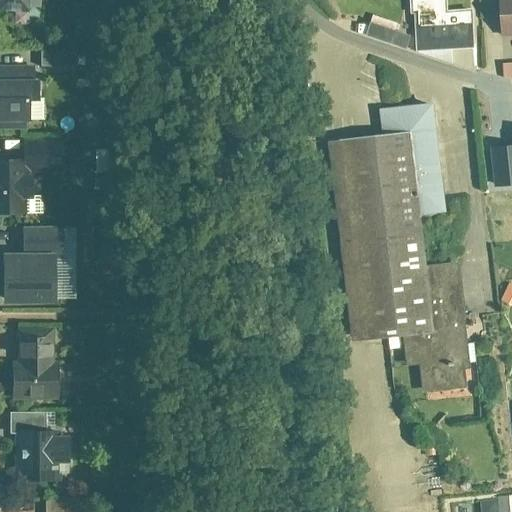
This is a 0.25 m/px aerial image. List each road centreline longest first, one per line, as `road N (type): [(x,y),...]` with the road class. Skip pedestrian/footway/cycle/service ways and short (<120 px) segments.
road 1 (track): [(233,511),(239,468),(226,0)]
road 2 (residential): [(293,0),(394,55),(511,89)]
road 3 (unknown): [(450,72),(481,302)]
road 4 (residential): [(290,0),(311,69),(325,92),(347,105)]
